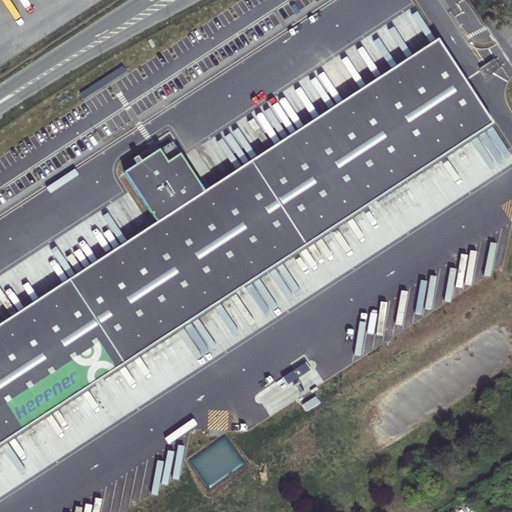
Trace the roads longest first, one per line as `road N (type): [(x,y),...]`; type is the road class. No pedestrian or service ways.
road 1 (primary): [(0,107),(184,0)]
road 2 (primary): [(144,0),(0,94)]
